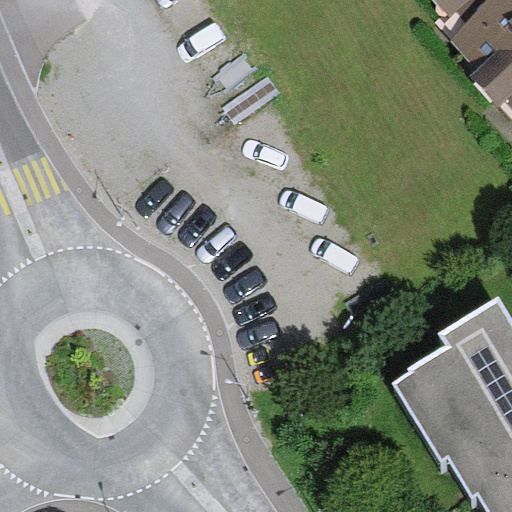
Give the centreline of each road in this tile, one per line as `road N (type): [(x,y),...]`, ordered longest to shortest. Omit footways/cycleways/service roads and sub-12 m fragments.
road 1 (secondary): [(158,440),(184,390),(178,334),(142,291),(116,279),(59,281)]
road 2 (secondary): [(18,435),(61,463),(87,467),(113,465),(158,440)]
road 3 (secondary): [(59,281),(0,158)]
